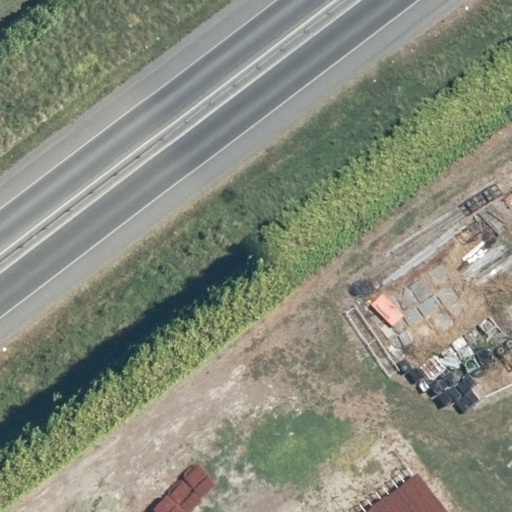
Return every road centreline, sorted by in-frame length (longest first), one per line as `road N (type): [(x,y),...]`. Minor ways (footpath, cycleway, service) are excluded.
road 1 (trunk): [(395,0),(0,300)]
road 2 (trunk): [(0,229),(301,0)]
